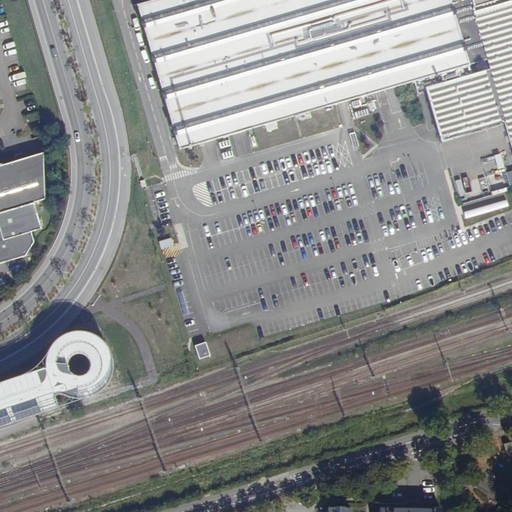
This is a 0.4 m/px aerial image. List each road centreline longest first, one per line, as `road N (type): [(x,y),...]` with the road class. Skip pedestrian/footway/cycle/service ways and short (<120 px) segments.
road 1 (tertiary): [(43,0),(81,135),(85,181),(57,266),(0,322)]
road 2 (tertiary): [(194,511),(511,417)]
